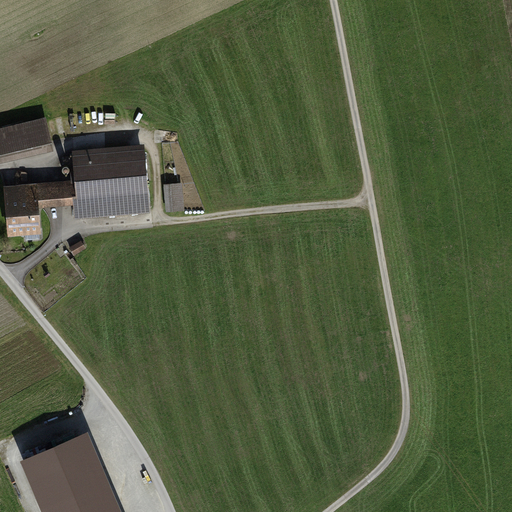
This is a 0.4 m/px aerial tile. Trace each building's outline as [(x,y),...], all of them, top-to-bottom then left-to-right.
[(42,120),(0,129),(0,154),(48,143),(42,120)] [(6,190),(10,234),(25,233),(26,240),(39,239),(39,228),(40,228),(37,200),(48,199),(48,201),(75,199),(76,214),(147,208),(143,154),(75,160),(75,154),(70,154),(72,175),(77,174),(78,184),(6,190)] [(179,184),(170,184),(172,210),(184,210),(182,191),(180,191),(179,184)] [(83,238),(70,246),(75,254),(88,246),(83,238)] [(122,511),(88,430),(19,458),(41,511),(122,511)]
